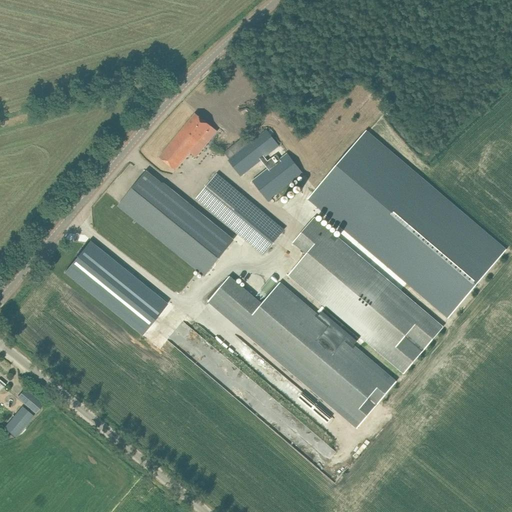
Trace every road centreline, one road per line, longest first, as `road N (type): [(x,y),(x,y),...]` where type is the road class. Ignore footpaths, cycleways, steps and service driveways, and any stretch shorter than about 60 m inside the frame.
road 1 (tertiary): [(0,297),(143,128),(276,0)]
road 2 (unclassified): [(204,511),(0,341)]
